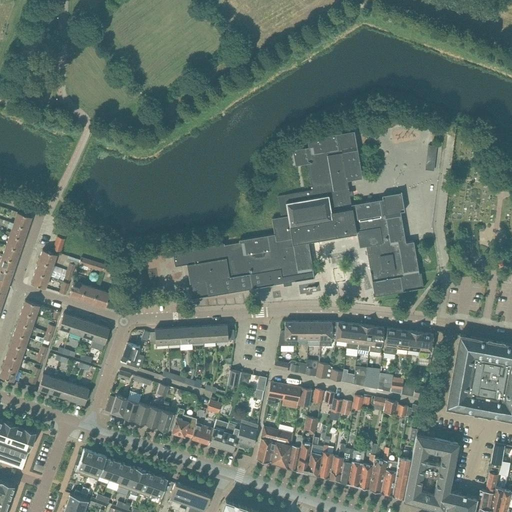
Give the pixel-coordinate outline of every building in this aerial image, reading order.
[(186,264),(192,297),(314,277),(307,239),(357,231),(359,247),(370,245),(375,276),(371,277),(373,296),(424,287),(421,273),(418,273),(413,241),(405,242),(400,212),(404,211),(401,192),(382,195),(382,199),(351,205),(351,209),(344,211),(341,188),(342,188),(341,181),(362,178),(354,132),(306,140),(308,147),(293,150),(295,164),(307,162),(311,190),(278,196),(281,217),(271,219),(275,234),(239,240),(239,242),(224,245),(173,252),(175,266),(186,264)] [(425,169),(434,170),(437,146),(428,145),(425,169)] [(53,249),(60,251),(64,238),(57,236),(53,249)] [(42,249),(38,260),(53,265),(57,254),(42,249)] [(481,260),(481,268),(492,267),(503,267),(503,259),(492,259),(481,260)] [(38,260),(35,272),(49,277),(53,265),(38,260)] [(49,277),(35,272),(31,283),(45,288),(49,277)] [(73,281),(68,295),(81,299),(85,285),(73,281)] [(85,285),(81,299),(93,303),(98,289),(85,285)] [(93,303),(105,307),(110,293),(98,289),(93,303)] [(58,328),(70,331),(75,317),(63,313),(58,328)] [(70,331),(81,335),(86,320),(75,317),(70,331)] [(81,335),(93,339),(98,324),(86,320),(81,335)] [(278,344),(295,344),(296,321),(285,321),(285,331),(280,331),(278,344)] [(296,338),(308,338),(308,321),(296,321),(295,344),(296,344),(296,338)] [(308,345),(319,345),(319,342),(320,321),(308,321),(308,338),(308,345)] [(319,342),(319,345),(331,346),(331,339),(331,321),(320,321),(319,342)] [(335,340),(347,341),(350,323),(338,321),(335,340)] [(346,347),(358,349),(361,324),(350,323),(347,341),(346,347)] [(98,324),(93,339),(104,343),(109,328),(98,324)] [(227,324),(215,325),(216,341),(228,340),(227,324)] [(358,349),(368,350),(371,326),(361,324),(358,349)] [(215,325),(203,326),(204,341),(216,341),(215,325)] [(191,326),(179,327),(180,343),(192,342),(191,326)] [(203,326),(191,326),(192,342),(204,341),(203,326)] [(371,326),(368,350),(381,352),(384,327),(371,326)] [(179,327),(167,328),(168,343),(180,343),(179,327)] [(168,343),(167,328),(155,329),(155,332),(150,332),(150,344),(156,343),(156,344),(168,343)] [(397,347),(399,329),(387,328),(385,345),(383,352),(395,354),(396,347),(397,347)] [(397,347),(408,348),(410,331),(399,329),(397,347)] [(141,340),(146,341),(150,332),(144,330),(141,340)] [(422,332),(410,331),(408,348),(419,350),(422,332)] [(433,334),(422,332),(419,350),(431,351),(433,334)] [(446,407),(511,419),(511,343),(459,334),(446,407)] [(127,342),(122,356),(128,358),(126,363),(141,368),(144,356),(137,354),(140,347),(127,342)] [(273,367),(285,370),(287,363),(275,360),(273,367)] [(296,372),(304,373),(306,363),(296,361),(295,365),(294,365),(293,371),(296,372)] [(315,375),(326,378),(329,364),(318,362),(315,375)] [(306,363),(304,373),(313,375),(314,368),(306,367),(307,363),(306,363)] [(330,378),(341,381),(343,371),(332,369),(330,378)] [(118,376),(129,380),(131,374),(119,370),(118,376)] [(241,372),(230,370),(228,380),(239,382),(241,372)] [(38,389),(49,392),(54,378),(43,374),(38,389)] [(345,381),(353,383),(354,374),(353,379),(346,378),(345,381)] [(353,383),(363,385),(365,376),(354,374),(353,383)] [(254,398),(262,400),(266,377),(259,376),(257,389),(256,388),(254,398)] [(363,385),(378,388),(379,377),(373,376),(372,383),(364,382),(365,376),(363,385)] [(378,388),(391,391),(393,376),(392,376),(391,387),(383,386),(384,377),(379,377),(378,388)] [(393,376),(391,391),(401,393),(402,389),(403,378),(393,376)] [(49,392),(61,396),(66,381),(54,378),(49,392)] [(190,378),(188,383),(194,385),(200,387),(202,380),(196,378),(195,380),(190,378)] [(61,396),(73,400),(77,385),(66,381),(61,396)] [(268,394),(281,397),(283,384),(270,381),(268,394)] [(157,393),(166,396),(169,386),(160,383),(157,393)] [(283,384),(281,397),(298,400),(301,387),(283,384)] [(77,385),(73,400),(84,404),(89,389),(77,385)] [(212,386),(210,391),(224,395),(225,391),(217,388),(217,387),(212,386)] [(298,404),(308,406),(312,389),(301,387),(298,404)] [(405,394),(413,396),(414,387),(413,387),(412,392),(405,390),(405,394)] [(312,400),(321,402),(323,389),(315,388),(312,400)] [(331,410),(339,412),(341,399),(333,398),(334,392),(330,391),(327,408),(331,408),(331,410)] [(110,412),(120,415),(125,397),(116,394),(110,412)] [(352,407),(361,409),(363,396),(354,395),(352,407)] [(343,396),(340,412),(349,414),(352,398),(343,396)] [(374,396),(372,408),(383,410),(385,398),(374,396)] [(120,415),(132,419),(137,401),(125,397),(120,415)] [(206,409),(218,413),(221,403),(210,399),(206,409)] [(383,411),(395,413),(398,401),(385,399),(383,411)] [(132,419),(144,423),(149,405),(137,401),(132,419)] [(398,404),(396,414),(406,416),(408,406),(398,404)] [(144,423),(155,426),(161,409),(149,405),(144,423)] [(176,414),(171,431),(191,438),(197,418),(183,414),(184,409),(179,408),(177,414),(176,414)] [(168,430),(171,431),(176,414),(161,409),(155,426),(168,430)] [(303,431),(315,434),(318,418),(306,416),(303,431)] [(0,511),(4,511),(15,485),(1,480),(0,480),(0,458),(22,466),(28,450),(29,450),(30,450),(36,432),(36,431),(25,428),(15,425),(15,424),(5,420),(4,421),(0,419),(0,511)] [(209,443),(221,447),(227,431),(230,420),(229,419),(225,431),(214,427),(213,428),(209,443)] [(227,431),(221,447),(232,451),(236,441),(253,446),(257,424),(248,421),(242,419),(240,423),(230,420),(227,431)] [(191,438),(209,443),(213,428),(196,422),(196,423),(191,438)] [(269,461),(270,462),(276,428),(263,426),(257,458),(269,461)] [(270,462),(285,466),(289,445),(291,433),(276,428),(270,462)] [(286,467),(295,469),(300,442),(301,435),(297,434),(294,446),(289,445),(285,466),(286,467)] [(403,498),(444,509),(448,489),(458,442),(416,434),(415,441),(411,459),(404,498),(403,498)] [(295,469),(305,472),(311,443),(302,441),(303,435),(301,435),(300,442),(295,469)] [(305,472),(316,474),(321,445),(322,439),(312,436),(305,472)] [(329,478),(337,480),(340,462),(344,443),(340,442),(338,456),(333,455),(329,478)] [(337,480),(346,482),(349,463),(352,448),(345,447),(345,443),(344,443),(340,462),(337,480)] [(504,447),(505,445),(495,443),(492,462),(502,464),(504,451),(510,453),(511,448),(504,447)] [(321,445),(316,474),(327,477),(331,453),(327,452),(328,445),(324,444),(323,445),(321,445)] [(346,482),(356,485),(364,445),(360,444),(359,450),(354,450),(354,449),(352,448),(349,463),(346,482)] [(356,485),(368,488),(371,468),(374,454),(370,453),(368,460),(370,461),(369,463),(363,462),(365,445),(364,445),(356,485)] [(368,488),(380,492),(384,470),(388,447),(385,447),(383,458),(374,457),(375,454),(374,454),(371,468),(368,488)] [(380,492),(390,494),(394,472),(396,461),(386,459),(388,447),(384,470),(380,492)] [(79,457),(75,467),(78,468),(76,472),(87,477),(96,453),(84,449),(81,458),(79,457)] [(97,454),(89,476),(98,479),(106,457),(97,454)] [(390,494),(404,498),(411,459),(398,456),(397,462),(396,461),(394,472),(390,494)] [(106,462),(100,477),(109,480),(117,460),(108,457),(107,458),(106,462)] [(115,466),(109,483),(118,486),(126,465),(117,462),(115,466)] [(126,465),(118,487),(129,490),(136,468),(126,465)] [(138,468),(128,492),(139,495),(147,476),(148,472),(138,468)] [(489,511),(494,488),(494,486),(497,473),(490,472),(486,489),(480,488),(479,497),(474,511),(489,511)] [(149,473),(140,496),(150,499),(151,495),(158,476),(149,473)] [(158,476),(151,495),(161,499),(168,480),(158,476)] [(198,511),(200,507),(204,509),(209,494),(175,482),(170,497),(172,498),(169,505),(179,509),(177,511),(198,511)] [(497,511),(503,488),(494,486),(494,488),(489,511),(497,511)] [(497,511),(506,511),(511,490),(503,488),(497,511)] [(474,511),(479,497),(464,493),(448,489),(444,509),(453,511),(474,511)] [(70,495),(66,506),(83,511),(84,511),(88,501),(70,495)] [(261,511),(225,499),(220,511),(261,511)]
